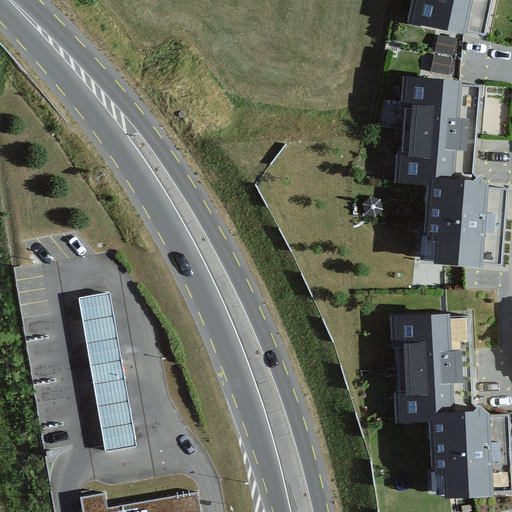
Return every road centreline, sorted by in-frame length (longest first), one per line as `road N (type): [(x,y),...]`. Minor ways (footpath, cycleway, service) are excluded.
road 1 (primary): [(324,511),(298,413),(226,248),(146,128),(38,27)]
road 2 (primary): [(38,27),(129,161),(216,323),(278,511)]
road 3 (unknown): [(62,463),(48,276),(63,269),(88,269),(103,281),(182,458)]
road 4 (unknown): [(182,458),(62,463)]
